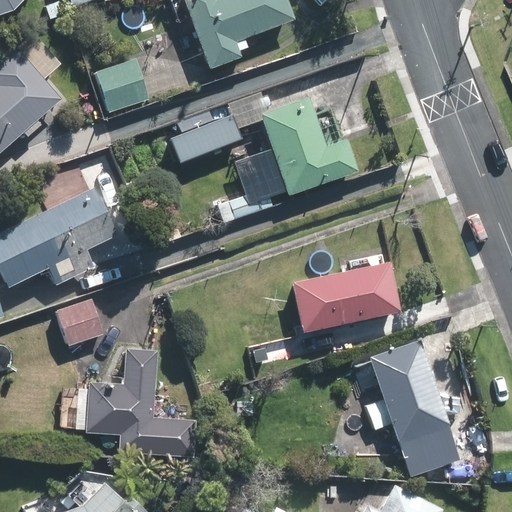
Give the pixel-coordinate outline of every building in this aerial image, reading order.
[(16,0),(0,0),(0,11),(8,9),(16,0)] [(187,0),(212,64),(237,55),(231,40),(287,18),(279,0),(187,0)] [(131,63),(96,76),(108,110),(143,97),(131,63)] [(25,64),(0,85),(0,148),(56,100),(25,64)] [(308,103),(265,117),(290,191),(352,171),(343,144),(324,151),(308,103)] [(226,115),(180,132),(190,157),(236,140),(226,115)] [(190,183),(174,188),(182,214),(198,210),(190,183)] [(92,190),(0,234),(0,266),(8,283),(48,263),(56,280),(90,263),(82,247),(113,232),(92,190)] [(385,263),(297,281),(305,322),(394,304),(385,263)] [(91,303),(59,313),(68,342),(100,331),(91,303)] [(415,341),(373,355),(410,467),(452,453),(415,341)] [(124,383),(91,382),(88,424),(148,427),(152,347),(126,346),(124,383)] [(217,398),(217,414),(251,415),(251,399),(217,398)] [(81,410),(63,409),(62,424),(81,425),(81,410)] [(481,464),(449,462),(449,479),(481,480),(481,464)] [(130,511),(134,508),(102,478),(81,501),(49,511),(130,511)] [(433,511),(437,506),(396,484),(383,508),(368,501),(362,511),(433,511)]
